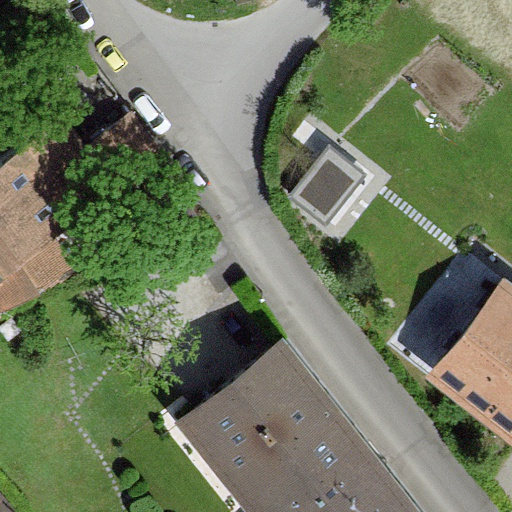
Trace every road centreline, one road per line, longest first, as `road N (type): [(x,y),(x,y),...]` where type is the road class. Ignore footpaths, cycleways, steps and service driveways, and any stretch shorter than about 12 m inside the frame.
road 1 (residential): [(179,121),(472,511)]
road 2 (unclassified): [(315,0),(179,121)]
road 3 (residential): [(92,0),(179,121)]
